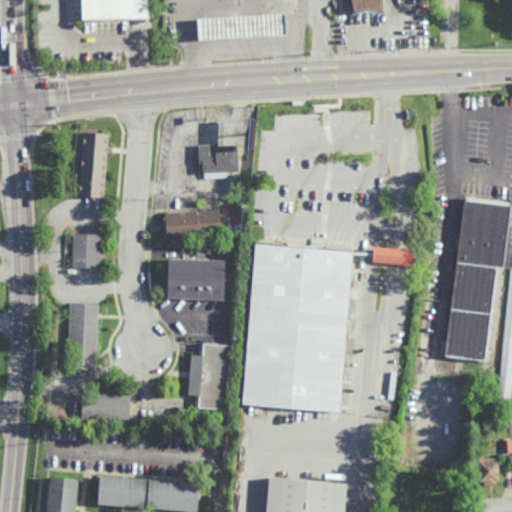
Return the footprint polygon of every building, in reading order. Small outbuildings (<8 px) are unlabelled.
[(84,20),(83,0),(150,0),(151,19),(84,20)] [(352,15),(351,0),(385,0),(385,14),(352,15)] [(199,41),(198,19),(286,14),(287,35),(199,41)] [(104,199),(76,197),(81,131),(109,133),(104,199)] [(214,146),(226,146),(238,145),(239,171),(226,172),(226,177),(205,178),(205,173),(202,173),(202,163),(199,163),(198,146),(213,145),(214,146)] [(511,267),(501,268),(496,268),(486,360),(445,355),(463,198),(510,203),(510,207),(511,207),(511,267)] [(167,240),(165,214),(219,210),(221,236),(167,240)] [(100,268),(71,267),(72,234),(101,234),(100,268)] [(256,244),(242,405),(340,414),(354,252),(256,244)] [(412,265),(371,262),(372,248),(413,250),(412,265)] [(225,301),(168,301),(168,260),(225,261),(225,301)] [(511,384),(510,405),(497,404),(510,268),(511,268),(511,384)] [(95,370),(67,369),(69,304),(98,305),(95,370)] [(224,411),(196,409),(197,397),(188,396),(191,357),(199,357),(200,345),(229,347),(224,411)] [(129,423),(90,422),(91,396),(130,397),(129,423)] [(511,451),(502,452),(501,439),(511,439),(511,451)] [(485,456),(498,456),(498,479),(495,479),(496,483),(482,484),(482,480),(478,480),(478,456),(481,456),(481,455),(485,455),(485,456)] [(197,510),(98,501),(100,473),(199,482),(197,510)] [(77,477),(73,511),(44,511),(48,474),(77,477)] [(270,479),(266,511),(345,511),(348,486),(270,479)]
